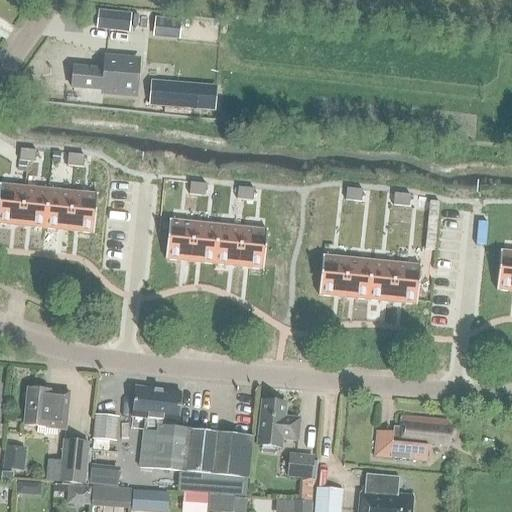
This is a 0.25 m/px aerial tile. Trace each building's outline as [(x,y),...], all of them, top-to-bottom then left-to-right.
[(128,33),(130,15),(98,12),(96,29),(128,33)] [(153,33),(178,36),(180,22),(155,19),(153,33)] [(87,70),(71,68),(70,88),(102,91),(102,94),(133,96),(136,61),(104,58),(103,70),(87,69),(87,70)] [(149,106),(197,110),(199,90),(151,86),(149,106)] [(19,150),(18,162),(26,163),(27,151),(19,150)] [(27,151),(26,163),(34,164),(35,152),(27,151)] [(67,155),(66,167),(74,168),(75,156),(67,155)] [(75,156),(74,168),(82,168),(83,156),(75,156)] [(110,165),(108,200),(128,200),(129,165),(110,165)] [(189,183),(188,196),(196,196),(197,184),(189,183)] [(197,184),(196,196),(204,197),(205,185),(197,184)] [(0,186),(0,225),(20,227),(24,189),(0,186)] [(237,188),(236,200),(244,201),(245,189),(237,188)] [(24,189),(20,227),(44,230),(48,191),(24,189)] [(245,189),(244,201),(252,202),(253,190),(245,189)] [(346,189),(344,201),(352,202),(354,190),(346,189)] [(354,190),(352,202),(360,203),(362,191),(354,190)] [(48,191),(44,230),(67,232),(71,193),(48,191)] [(71,193),(67,232),(93,235),(97,196),(71,193)] [(393,194),(392,206),(400,207),(401,195),(393,194)] [(401,195),(400,207),(408,208),(409,196),(401,195)] [(429,203),(424,250),(434,251),(438,204),(429,203)] [(168,222),(164,260),(189,263),(193,224),(168,222)] [(193,224),(189,263),(213,265),(217,227),(193,224)] [(142,251),(143,228),(125,227),(124,250),(142,251)] [(217,227),(213,265),(237,268),(241,229),(217,227)] [(241,229),(237,268),(262,270),(266,232),(241,229)] [(511,253),(499,252),(495,291),(511,292),(511,253)] [(322,257),(318,296),(343,298),(347,260),(322,257)] [(347,260),(343,298),(367,301),(371,262),(347,260)] [(371,262),(367,301),(390,303),(394,265),(371,262)] [(394,265),(390,303),(416,306),(420,267),(394,265)] [(140,273),(140,307),(195,308),(195,274),(140,273)] [(276,315),(277,283),(223,282),(222,314),(276,315)] [(511,303),(467,303),(467,337),(511,337),(511,303)] [(135,388),(132,419),(144,420),(138,469),(247,481),(252,438),(173,430),(174,422),(178,422),(181,393),(135,388)] [(28,390),(24,427),(68,432),(72,395),(28,390)] [(259,403),(255,448),(279,450),(280,441),(295,442),(297,420),(280,419),(282,405),(259,403)] [(113,443),(115,420),(95,418),(93,442),(113,443)] [(377,434),(375,459),(425,463),(426,444),(449,446),(451,428),(441,428),(441,421),(400,418),(398,436),(377,434)] [(87,486),(91,445),(66,442),(62,484),(87,486)] [(4,473),(25,474),(26,450),(5,449),(4,473)] [(313,456),(288,454),(286,479),(311,481),(313,456)] [(411,511),(413,497),(397,496),(398,479),(364,477),(363,494),(359,494),(358,511),(411,511)] [(23,495),(24,483),(16,483),(16,495),(23,495)] [(142,511),(166,511),(167,493),(132,491),(130,511),(142,511)] [(338,511),(340,493),(315,491),(313,511),(338,511)] [(244,511),(245,499),(233,499),(231,511),(244,511)] [(294,502),(293,511),(309,511),(310,503),(294,502)]
